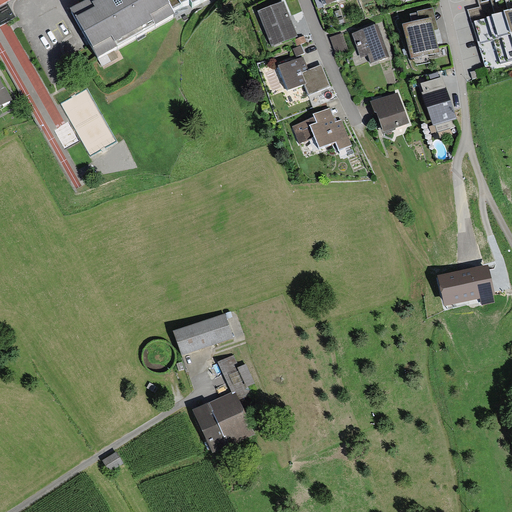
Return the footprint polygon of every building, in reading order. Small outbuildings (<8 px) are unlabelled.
[(98,0),(77,12),(102,56),(202,0),(98,0)] [(511,0),(466,0),(467,2),(471,0),(479,0),(482,9),(468,13),(472,26),(474,25),(488,67),(492,66),(494,71),(511,65),(511,0)] [(259,16),(272,49),(298,39),(284,5),(259,16)] [(404,31),(413,64),(441,57),(436,34),(439,33),(434,12),(419,16),(421,26),(404,31)] [(369,58),(372,67),(387,61),(375,29),(353,37),(362,61),(369,58)] [(332,39),(337,55),(349,51),(344,36),(332,39)] [(311,99),(325,93),(315,69),(310,71),(305,59),(280,69),(290,94),(306,88),(311,99)] [(456,119),(442,80),(420,87),(434,127),(456,119)] [(0,109),(11,104),(0,83),(0,109)] [(373,105),(384,136),(410,126),(399,96),(373,105)] [(342,152),(353,147),(343,122),(336,125),(331,111),(315,118),(318,127),(311,129),(321,152),(339,145),(342,152)] [(92,155),(115,141),(100,117),(90,123),(94,130),(82,138),(92,155)] [(438,276),(445,307),(494,296),(492,287),(500,286),(494,260),(479,263),(480,267),(438,276)] [(474,335),(493,330),(485,300),(466,305),(474,335)] [(226,317),(174,334),(182,359),(234,342),(226,317)] [(240,370),(235,359),(220,365),(234,395),(196,412),(215,455),(257,436),(239,397),(250,392),(248,388),(256,385),(248,367),(240,370)] [(103,463),(110,474),(124,466),(117,454),(103,463)]
